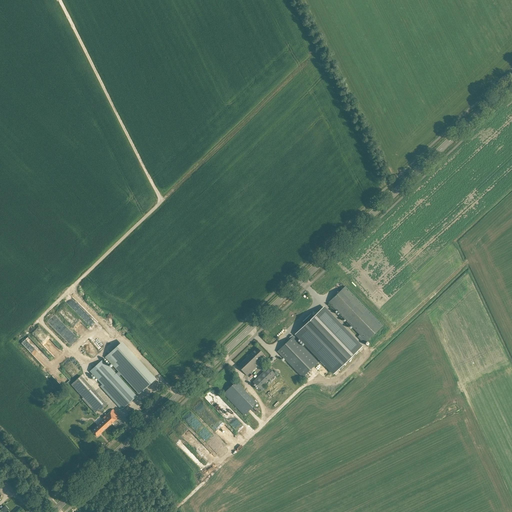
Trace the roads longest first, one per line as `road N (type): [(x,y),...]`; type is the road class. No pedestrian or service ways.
road 1 (secondary): [(53,511),(511,82)]
road 2 (track): [(235,130),(22,335)]
road 3 (track): [(161,201),(60,0)]
road 4 (track): [(303,386),(172,511)]
